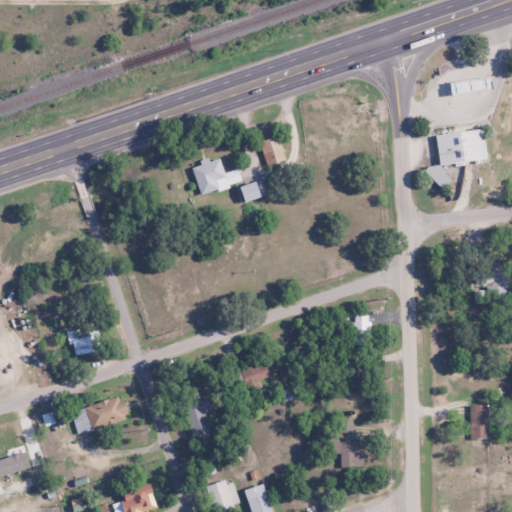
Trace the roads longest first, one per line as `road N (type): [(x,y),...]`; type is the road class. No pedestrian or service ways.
road 1 (trunk): [(0,168),(500,0)]
road 2 (secondary): [(413,511),(406,228),(394,70),(384,38)]
road 3 (residential): [(0,408),(379,278),(407,276)]
road 4 (residential): [(190,511),(68,145)]
